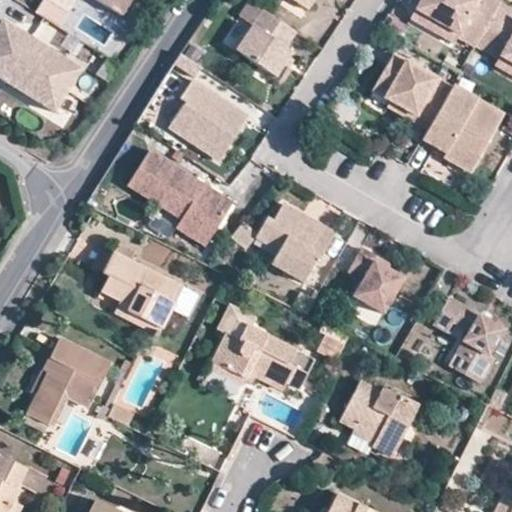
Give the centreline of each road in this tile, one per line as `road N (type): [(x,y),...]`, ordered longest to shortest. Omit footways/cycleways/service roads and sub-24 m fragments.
road 1 (residential): [(511,236),(504,250),(451,251),(294,163),(287,135),(377,0)]
road 2 (residential): [(66,186),(190,0)]
road 3 (residential): [(0,295),(66,186)]
